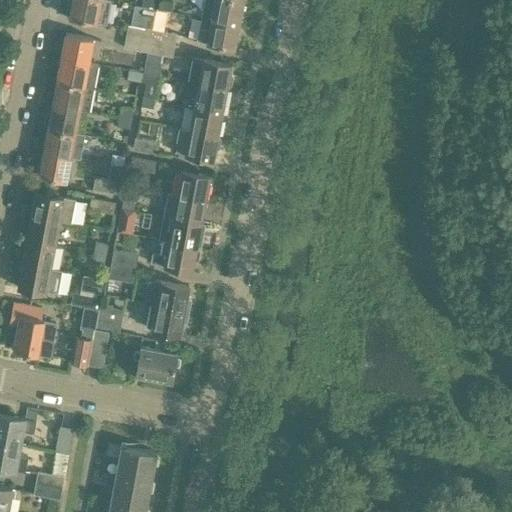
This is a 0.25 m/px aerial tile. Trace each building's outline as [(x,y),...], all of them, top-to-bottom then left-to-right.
[(110,0),(72,0),(69,17),(106,24),(110,0)] [(153,9),(154,7),(154,0),(142,0),(142,7),(153,9)] [(172,12),(172,11),(174,1),(167,0),(161,0),(160,10),(172,12)] [(239,23),(242,0),(204,0),(201,16),(239,23)] [(234,48),(239,23),(201,16),(196,41),(207,43),(234,48)] [(150,40),(152,29),(129,24),(126,36),(150,40)] [(178,34),(152,29),(150,40),(176,45),(178,34)] [(66,33),(61,57),(89,63),(93,38),(66,33)] [(148,52),(150,40),(126,36),(124,47),(148,52)] [(173,57),(176,45),(150,40),(148,52),(161,55),(173,57)] [(148,52),(146,60),(160,63),(161,55),(148,52)] [(99,64),(89,63),(61,57),(57,80),(94,87),(99,64)] [(192,57),(188,81),(227,88),(231,64),(192,57)] [(146,83),(148,73),(144,72),(130,69),(128,79),(146,83)] [(159,75),(148,73),(146,83),(143,96),(155,98),(159,75)] [(90,111),(94,87),(57,80),(52,104),(80,109),(90,111)] [(227,88),(188,81),(184,104),(194,106),(222,111),(227,88)] [(153,108),(155,98),(143,96),(142,106),(153,108)] [(80,109),(52,104),(50,114),(48,113),(46,115),(44,123),(46,126),(48,126),(48,127),(76,132),(80,109)] [(218,135),(222,111),(194,106),(189,129),(218,135)] [(122,107),(120,117),(132,119),(134,109),(122,107)] [(131,129),(132,119),(120,117),(118,127),(131,129)] [(76,132),(48,127),(43,151),(71,157),(81,159),(85,135),(75,133),(76,132)] [(189,129),(180,128),(175,152),(213,159),(215,149),(217,150),(219,148),(221,140),(220,138),(217,137),(218,135),(189,129)] [(134,148),(158,153),(160,142),(136,137),(134,148)] [(38,176),(66,181),(71,157),(43,151),(38,176)] [(113,154),(111,164),(123,167),(125,157),(113,154)] [(157,160),(132,155),(130,167),(154,172),(157,160)] [(118,194),(123,167),(111,164),(108,179),(96,177),(94,189),(118,194)] [(182,170),(177,193),(205,199),(210,176),(182,170)] [(136,186),(136,185),(127,184),(125,194),(136,196),(138,186),(136,186)] [(31,216),(59,221),(71,223),(76,199),(35,192),(31,216)] [(201,223),(205,199),(177,193),(177,194),(167,192),(163,216),(173,217),(201,223)] [(90,209),(114,214),(117,202),(92,197),(90,209)] [(124,198),(122,207),(134,210),(136,200),(124,198)] [(132,220),(134,210),(122,207),(120,218),(132,220)] [(55,244),(59,221),(31,216),(26,239),(55,244)] [(196,246),(201,223),(173,217),(163,216),(158,240),(163,240),(168,241),(196,246)] [(50,268),(55,244),(26,239),(22,262),(50,268)] [(196,249),(196,246),(168,241),(163,240),(161,254),(152,253),(150,263),(191,271),(193,261),(196,262),(198,260),(199,251),(198,249),(196,249)] [(96,242),(94,251),(107,254),(109,245),(96,242)] [(114,249),(112,262),(136,267),(139,253),(114,249)] [(105,264),(107,254),(94,251),(92,261),(105,264)] [(45,292),(50,268),(22,262),(17,287),(45,292)] [(133,282),(136,267),(112,262),(109,278),(133,282)] [(145,303),(152,304),(185,311),(185,309),(189,307),(191,300),(187,298),(189,286),(149,278),(145,303)] [(98,297),(74,292),(71,304),(96,308),(98,297)] [(14,351),(37,355),(37,354),(50,356),(56,324),(43,322),(44,319),(40,319),(42,307),(15,302),(12,318),(19,320),(14,351)] [(101,303),(97,326),(96,327),(120,332),(125,308),(101,303)] [(184,312),(185,311),(152,304),(147,327),(152,328),(152,329),(180,335),(182,324),(187,322),(188,315),(184,312)] [(94,328),(92,339),(88,364),(102,367),(109,331),(94,328)] [(88,364),(92,339),(75,336),(70,361),(88,364)] [(177,352),(157,348),(141,345),(136,373),(172,380),(177,352)] [(0,412),(0,439),(21,444),(23,431),(35,433),(37,420),(26,418),(0,412)] [(69,452),(73,427),(60,424),(56,450),(69,452)] [(19,455),(21,444),(0,439),(0,466),(26,471),(29,457),(19,455)] [(122,445),(117,473),(153,480),(158,452),(122,445)] [(38,470),(35,484),(62,489),(64,475),(38,470)] [(147,507),(153,480),(117,473),(111,500),(147,507)] [(0,484),(0,511),(5,511),(7,511),(12,487),(0,484)] [(60,498),(62,489),(35,484),(34,493),(60,498)] [(146,511),(147,507),(111,500),(108,511),(146,511)]
